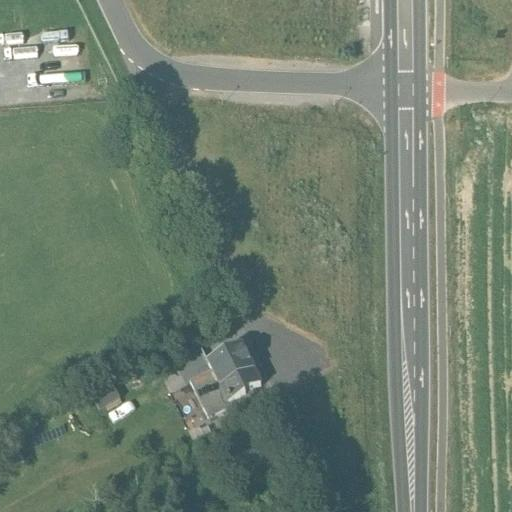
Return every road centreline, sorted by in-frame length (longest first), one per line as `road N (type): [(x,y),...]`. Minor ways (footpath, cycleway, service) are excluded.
road 1 (secondary): [(412,511),(405,85)]
road 2 (unclassified): [(405,85),(190,76),(153,64)]
